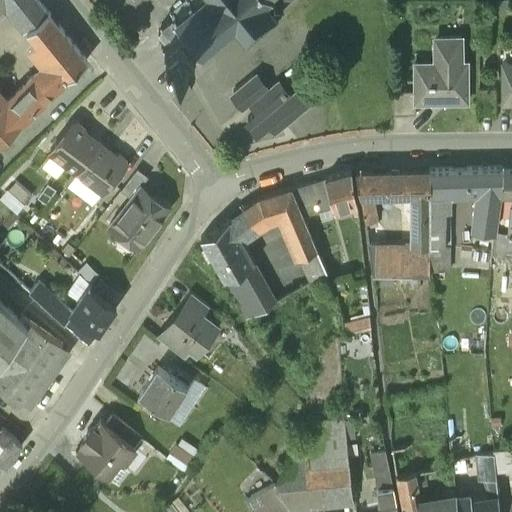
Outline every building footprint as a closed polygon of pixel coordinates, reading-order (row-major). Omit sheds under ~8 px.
[(0,0),(0,14),(6,8),(15,0),(0,0)] [(49,18),(34,0),(15,0),(6,8),(28,34),(49,18)] [(195,0),(192,3),(191,2),(188,4),(189,5),(176,16),(175,15),(172,17),(177,23),(172,26),(172,25),(170,27),(166,31),(165,31),(163,33),(165,34),(163,37),(162,37),(162,40),(164,40),(168,45),(164,48),(179,66),(185,61),(191,69),(205,57),(211,64),(214,62),(213,61),(226,50),(227,51),(230,49),(229,48),(242,37),(243,38),(244,37),(247,40),(244,43),(246,46),(249,43),(252,46),(255,44),(252,41),(263,31),(266,35),(269,32),(266,29),(278,20),(280,23),(283,21),(280,17),(300,1),(299,0),(195,0)] [(87,65),(49,18),(28,34),(39,46),(30,52),(45,71),(35,80),(52,97),(68,81),(87,65)] [(465,70),(465,44),(442,44),(442,69),(437,69),(437,73),(419,73),(420,99),(420,107),(448,106),(448,110),(471,109),(471,70),(465,70)] [(35,80),(6,107),(21,124),(52,97),(35,80)] [(288,99),(282,91),(272,99),(259,83),(239,100),(252,117),(258,111),(265,120),(253,129),(267,145),(280,135),(287,143),(317,118),(303,100),(295,107),(292,103),(294,102),(290,98),(288,99)] [(499,120),(499,94),(483,94),(484,120),(499,120)] [(420,99),(398,99),(398,121),(420,121),(420,107),(420,99)] [(0,101),(0,145),(21,124),(6,107),(0,101)] [(82,130),(76,126),(71,126),(50,154),(77,175),(99,147),(83,134),(82,130)] [(115,159),(99,147),(77,175),(101,195),(126,168),(125,163),(119,159),(115,159)] [(138,171),(121,194),(131,202),(141,189),(149,180),(138,171)] [(511,210),(511,176),(443,180),(444,206),(444,216),(459,215),(465,215),(464,204),(488,203),(484,264),(503,266),(511,210)] [(443,180),(371,180),(373,210),(385,209),(427,207),(444,206),(443,180)] [(14,182),(6,190),(23,205),(30,197),(14,182)] [(357,183),(333,188),(343,216),(344,218),(362,212),(357,183)] [(333,188),(317,192),(327,221),(343,216),(333,188)] [(141,189),(131,202),(109,228),(126,241),(132,235),(143,244),(138,251),(140,252),(160,227),(156,223),(168,211),(141,189)] [(327,221),(317,192),(300,196),(313,226),(327,221)] [(264,206),(233,223),(248,248),(276,230),(289,227),(313,287),(333,277),(313,226),(300,196),(264,206)] [(444,216),(444,206),(427,207),(427,249),(427,252),(445,249),(444,216)] [(385,209),(373,210),(377,233),(386,233),(385,209)] [(511,210),(503,266),(511,267),(511,210)] [(445,252),(459,251),(459,215),(444,216),(445,249),(445,252)] [(202,238),(228,283),(258,267),(248,248),(233,223),(202,238)] [(445,252),(445,249),(427,252),(427,249),(379,246),(379,249),(382,278),(409,280),(427,281),(445,282),(445,252)] [(459,251),(445,252),(445,282),(466,279),(465,251),(459,251)] [(228,283),(248,317),(278,302),(258,267),(228,283)] [(427,281),(409,280),(408,294),(426,295),(427,281)] [(59,306),(37,285),(29,295),(51,315),(59,306)] [(72,316),(64,328),(88,350),(116,308),(89,290),(72,316)] [(210,310),(192,296),(184,306),(202,320),(210,310)] [(0,369),(29,328),(0,303),(0,369)] [(72,316),(59,306),(51,315),(64,328),(72,316)] [(202,320),(184,306),(165,330),(192,352),(200,357),(219,333),(202,320)] [(0,369),(0,395),(25,413),(30,407),(26,404),(63,348),(31,326),(29,328),(0,369)] [(192,352),(165,330),(158,339),(185,361),(192,352)] [(158,367),(140,395),(171,415),(188,388),(158,367)] [(143,440),(115,419),(108,429),(136,449),(143,440)] [(311,421),(312,452),(333,452),(334,466),(353,464),(349,420),(311,421)] [(108,429),(103,425),(98,432),(92,432),(84,442),(85,446),(88,449),(82,456),(120,485),(131,469),(125,464),(136,449),(108,429)] [(2,436),(0,438),(0,467),(7,473),(24,451),(4,435),(2,436)] [(470,440),(451,442),(454,462),(472,460),(470,440)] [(277,480),(292,508),(312,506),(311,495),(354,493),(353,464),(334,466),(333,452),(312,452),(313,459),(293,459),(287,477),(277,480)] [(511,452),(496,455),(497,472),(511,469),(511,452)] [(375,456),(380,479),(393,477),(388,458),(388,454),(375,456)] [(480,457),(484,502),(490,501),(503,499),(499,485),(497,472),(496,455),(480,457)] [(404,476),(409,510),(423,509),(418,475),(404,476)] [(388,509),(400,508),(393,477),(380,479),(388,509)] [(277,480),(247,497),(255,511),(285,511),(292,508),(277,480)] [(461,495),(452,497),(453,506),(462,506),(461,498),(461,495)] [(477,495),(461,498),(462,506),(463,511),(479,511),(478,503),(477,495)] [(503,499),(490,501),(491,511),(505,511),(505,505),(503,499)] [(181,511),(172,500),(162,511),(181,511)] [(491,511),(490,501),(484,502),(478,503),(479,511),(491,511)]
